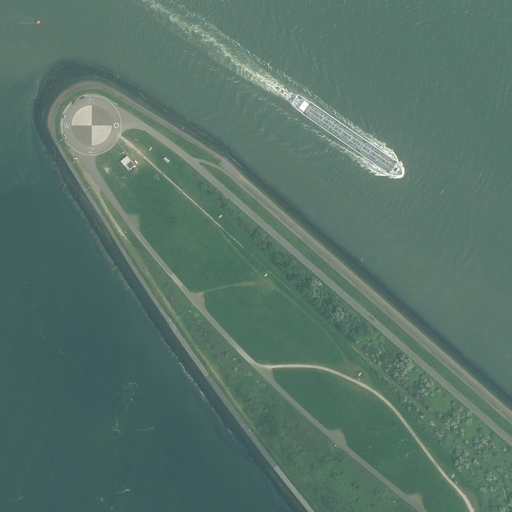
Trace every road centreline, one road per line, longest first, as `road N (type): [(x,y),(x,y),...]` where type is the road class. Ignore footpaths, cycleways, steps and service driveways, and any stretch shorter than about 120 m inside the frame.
road 1 (tertiary): [(511,442),(192,162),(141,125),(116,122)]
road 2 (unclassified): [(88,150),(108,193),(191,298),(311,418),(422,511)]
road 3 (track): [(471,511),(367,388),(320,368),(255,366)]
road 4 (track): [(359,384),(328,334),(265,281),(219,225)]
